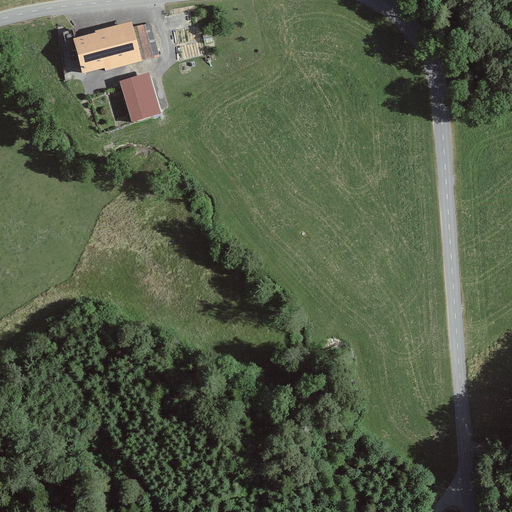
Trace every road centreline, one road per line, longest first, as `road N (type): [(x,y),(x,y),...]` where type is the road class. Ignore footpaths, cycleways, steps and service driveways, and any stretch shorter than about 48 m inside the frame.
road 1 (tertiary): [(469,511),(434,71),(420,41),(377,0)]
road 2 (tertiary): [(123,0),(0,19)]
road 3 (unknown): [(110,80),(166,62),(155,0)]
